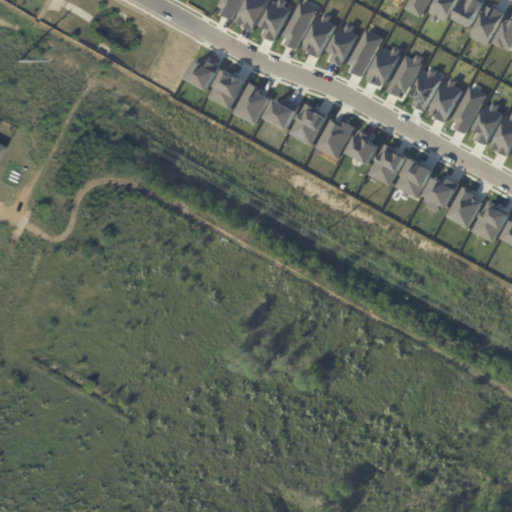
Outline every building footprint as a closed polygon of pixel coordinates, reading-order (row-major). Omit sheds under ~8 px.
[(223,0),(220,6),(225,8),(222,13),(233,19),(243,0),(223,0)] [(249,0),(238,21),(244,23),(243,25),(254,31),(270,0),(249,0)] [(292,10),(275,41),(264,35),(267,29),(262,26),(276,1),(279,3),(280,0),(286,0),(289,1),(286,6),(292,10)] [(411,0),(406,9),(423,18),(432,0),(411,0)] [(437,0),(431,13),(435,15),(432,20),(438,23),(441,18),(447,22),(459,0),(437,0)] [(481,0),(465,0),(455,18),(471,27),(485,2),(481,0)] [(302,2),(284,36),(289,38),(286,43),(298,50),(319,11),(302,2)] [(488,7),(472,37),(488,45),(506,13),(496,7),(495,8),(490,6),(489,8),(488,7)] [(321,16),(306,45),(308,45),(306,48),(310,50),(309,52),(320,58),(338,25),(330,21),(333,16),(327,13),(324,18),(321,16)] [(511,22),(508,20),(496,43),(511,51),(511,22)] [(343,26),(330,51),(335,53),(331,60),(343,66),(359,35),(353,31),(356,26),(350,23),(347,28),(343,26)] [(370,25),(350,63),(355,66),(352,70),(363,77),(384,38),(376,34),(379,30),(370,25)] [(402,56),(386,84),(385,84),(383,86),(380,84),(379,85),(368,79),(385,47),(393,51),(396,46),(402,49),(399,54),(402,56)] [(408,55),(389,91),(400,97),(404,89),(405,89),(404,91),(408,93),(424,64),(421,63),(424,57),(418,54),(415,59),(408,55)] [(206,58),(203,63),(197,60),(187,78),(208,90),(218,72),(216,71),(219,66),(206,58)] [(413,96),(418,98),(414,106),(425,112),(443,79),(437,76),(439,71),(433,68),(430,73),(426,71),(413,96)] [(237,76),(237,77),(247,82),(231,110),(210,98),(225,69),(237,76)] [(432,110),(433,110),(432,113),(436,116),(436,117),(446,122),(464,90),(456,86),(459,81),(453,77),(450,83),(448,81),(432,110)] [(260,87),(258,90),(263,92),(262,94),(271,99),(257,124),(235,113),(251,83),(260,87)] [(472,86),(453,120),(459,123),(456,128),(467,133),(488,95),(472,86)] [(289,99),(288,101),(285,99),(283,102),(277,98),(267,117),(288,129),(301,106),(289,99)] [(489,105),(475,129),(480,132),(477,139),(488,145),(505,114),(498,110),(501,105),(495,102),(492,107),(489,105)] [(307,103),(329,115),(313,145),(291,133),(298,121),(307,103)] [(493,146),(498,150),(498,151),(508,156),(511,148),(511,117),(510,115),(493,146)] [(345,121),(343,123),(333,118),(317,147),(339,159),(357,127),(345,121)] [(373,136),(371,141),(380,146),(370,165),(348,153),(361,129),(373,136)] [(387,144),(370,174),(391,185),(407,157),(399,153),(398,154),(393,151),(394,148),(387,144)] [(412,158),(397,186),(419,198),(434,170),(412,158)] [(445,176),(442,180),(436,177),(426,195),(433,199),(430,205),(439,211),(443,204),(448,207),(460,184),(445,176)] [(464,186),(452,208),(448,216),(469,228),(483,203),(474,198),(476,194),(471,192),(472,190),(464,186)] [(491,200),(474,231),(495,242),(511,213),(498,206),(498,204),(491,200)]
